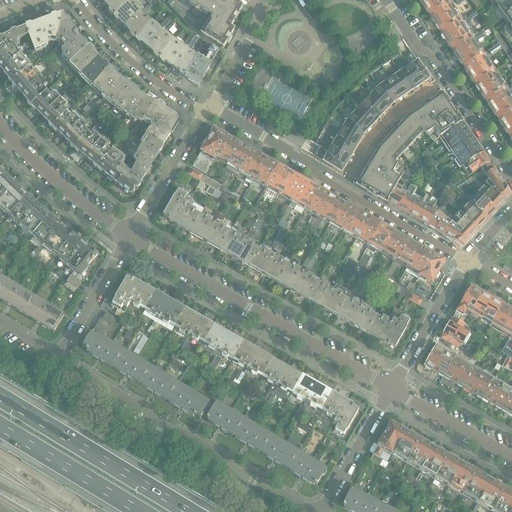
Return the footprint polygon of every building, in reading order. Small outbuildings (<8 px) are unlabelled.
[(131,0),(101,0),(110,10),(109,12),(112,16),(114,16),(132,1),(131,0)] [(173,0),(167,4),(190,28),(223,49),(234,31),(230,29),(243,9),(230,1),(228,0),(173,0)] [(446,0),(419,0),(420,1),(419,1),(422,6),(424,5),(425,8),(424,9),(427,14),(428,13),(430,15),(430,16),(449,4),(446,0)] [(511,0),(507,0),(499,5),(511,24),(511,0)] [(152,22),(145,14),(142,11),(132,1),(114,16),(114,18),(117,21),(119,21),(131,33),(130,36),(134,39),(136,38),(152,22)] [(449,4),(430,16),(431,17),(432,18),(431,19),(434,23),(435,23),(437,25),(436,26),(439,31),(440,30),(442,33),(461,21),(449,4)] [(461,21),(442,33),(443,34),(443,35),(442,36),(445,41),(446,40),(449,45),(448,45),(450,48),(451,48),(453,50),(472,38),(463,25),(473,18),(470,14),(461,21)] [(55,40),(62,15),(26,29),(29,36),(34,51),(47,46),(47,44),(46,41),(51,39),(55,40)] [(78,35),(72,28),(62,15),(55,40),(59,41),(64,46),(59,50),(62,54),(61,55),(69,64),(87,49),(87,46),(84,43),(82,43),(79,39),(77,36),(78,35)] [(160,26),(164,30),(170,23),(167,19),(160,26)] [(174,40),(162,31),(152,22),(136,38),(136,41),(139,43),(141,43),(154,54),(155,56),(158,59),(160,58),(174,40)] [(17,41),(29,36),(26,29),(20,31),(0,40),(0,54),(10,47),(17,46),(17,41)] [(472,38),(453,50),(454,52),(454,53),(453,53),(456,58),(457,57),(459,60),(458,61),(461,65),(462,65),(464,67),(483,55),(475,42),(484,36),(481,31),(472,38)] [(195,36),(187,48),(191,50),(199,39),(195,36)] [(197,57),(185,49),(174,40),(160,58),(160,60),(163,63),(166,62),(179,72),(180,75),(184,78),(197,57)] [(417,62),(408,48),(403,40),(393,46),(399,55),(367,76),(334,111),(315,144),(306,139),(300,149),(309,154),(341,173),(358,182),(365,170),(364,170),(369,162),(370,162),(378,149),(407,118),(420,109),(420,108),(428,102),(428,103),(443,94),(440,90),(434,81),(426,68),(423,70),(417,62)] [(501,47),(499,45),(499,44),(488,51),(490,55),(501,48),(501,47)] [(198,86),(219,51),(209,45),(205,50),(210,53),(206,59),(204,58),(203,61),(197,57),(184,78),(198,86)] [(31,68),(21,56),(18,52),(17,46),(10,47),(0,54),(0,67),(2,70),(8,78),(8,80),(11,84),(28,70),(31,68)] [(91,87),(107,70),(107,67),(104,65),(102,65),(91,54),(92,52),(89,49),(87,49),(69,64),(79,76),(91,87)] [(53,67),(61,54),(53,51),(49,66),(53,67)] [(483,55),(464,67),(466,70),(465,70),(468,75),(469,74),(471,77),(470,78),(473,82),(474,82),(476,84),(494,72),(489,64),(483,55)] [(51,69),(46,74),(49,78),(54,73),(51,69)] [(46,85),(40,79),(35,73),(32,75),(28,70),(11,84),(14,88),(16,88),(22,95),(27,101),(27,103),(31,107),(47,93),(43,88),(46,85)] [(129,86),(120,79),(112,72),(109,70),(107,70),(91,87),(102,98),(115,108),(129,89),(129,86)] [(494,72),(476,84),(477,87),(476,88),(479,92),(480,91),(482,94),(481,95),(484,100),(485,99),(486,101),(487,102),(506,89),(494,72)] [(73,83),(69,87),(74,92),(78,88),(73,83)] [(154,104),(149,101),(147,102),(135,93),(134,91),(132,88),(129,89),(115,108),(127,117),(136,123),(138,121),(142,123),(144,120),(154,104)] [(506,89),(487,102),(488,103),(489,104),(488,105),(490,109),(491,108),(494,111),(493,112),(496,117),(497,116),(497,117),(498,119),(511,109),(511,98),(506,90),(506,89)] [(65,106),(60,100),(54,94),(52,96),(51,97),(47,93),(31,107),(35,111),(36,111),(48,124),(48,126),(52,129),(67,113),(63,109),(64,108),(65,106)] [(435,130),(440,137),(462,123),(443,94),(428,103),(428,102),(420,108),(420,109),(407,118),(423,132),(423,133),(426,136),(435,130)] [(176,118),(165,111),(154,104),(144,120),(147,123),(149,123),(151,129),(148,130),(146,134),(163,145),(177,122),(176,118)] [(511,109),(498,119),(499,120),(500,121),(499,122),(502,126),(503,126),(505,129),(504,129),(507,134),(508,133),(509,135),(509,136),(511,134),(511,109)] [(91,110),(85,116),(88,119),(94,113),(91,110)] [(74,150),(89,133),(84,129),(85,128),(86,127),(74,115),(71,117),(67,113),(52,129),(55,132),(57,132),(70,144),(70,146),(74,150)] [(423,132),(407,118),(400,125),(416,140),(423,133),(423,132)] [(444,146),(467,130),(462,123),(440,137),(438,138),(444,146)] [(416,140),(400,125),(393,133),(408,148),(416,140)] [(228,165),(240,145),(214,130),(192,168),(206,175),(215,158),(228,165)] [(449,154),(452,152),(451,152),(472,138),(467,130),(444,146),(449,154)] [(107,147),(108,146),(95,135),(94,137),(93,137),(89,133),(74,150),(77,153),(79,153),(86,159),(93,165),(93,166),(97,169),(111,152),(110,152),(106,148),(107,147)] [(408,148),(393,133),(385,141),(401,156),(408,148)] [(141,182),(153,161),(163,145),(146,134),(140,143),(142,144),(138,151),(130,146),(127,152),(132,160),(137,163),(130,173),(141,182)] [(456,159),(477,145),(472,138),(451,152),(452,152),(456,159)] [(401,156),(385,141),(378,149),(394,163),(401,156)] [(265,160),(252,152),(240,145),(228,165),(225,170),(238,177),(240,175),(246,178),(244,182),(250,186),(254,180),(265,160)] [(483,154),(477,145),(456,159),(454,161),(460,169),(462,168),(483,154),(483,153),(483,154)] [(392,175),(397,166),(394,163),(378,149),(370,162),(369,162),(364,170),(365,170),(358,182),(357,185),(387,203),(396,187),(400,180),(392,175)] [(122,166),(124,164),(125,160),(113,150),(110,152),(111,152),(97,169),(100,172),(102,172),(110,179),(124,190),(124,192),(127,194),(128,194),(131,196),(135,190),(136,190),(141,182),(130,173),(122,166)] [(480,169),(489,163),(483,154),(462,168),(464,171),(465,171),(469,176),(480,169)] [(279,194),(291,174),(265,160),(254,180),(279,194)] [(488,182),(485,185),(488,187),(504,202),(510,195),(489,163),(480,169),(488,182)] [(420,171),(428,175),(432,169),(424,165),(420,171)] [(199,182),(203,176),(191,169),(188,175),(199,182)] [(317,189),(304,182),(291,174),(279,194),(292,202),(289,207),(294,210),(297,205),(305,209),(317,189)] [(20,193),(16,188),(8,181),(9,180),(4,175),(0,179),(0,208),(8,216),(26,195),(22,192),(20,193)] [(468,185),(475,181),(473,177),(465,182),(468,185)] [(194,179),(191,185),(196,188),(199,183),(194,179)] [(444,180),(439,184),(443,189),(448,185),(446,183),(444,180)] [(387,203),(397,209),(410,187),(405,184),(401,190),(396,187),(387,203)] [(230,192),(222,187),(219,192),(227,197),(230,192)] [(412,197),(416,190),(410,187),(397,209),(408,216),(417,199),(412,197)] [(505,203),(504,202),(488,187),(485,191),(483,188),(477,194),(480,197),(495,211),(499,207),(500,207),(505,203)] [(191,234),(200,216),(195,213),(196,211),(190,208),(193,203),(189,201),(192,196),(179,189),(175,196),(174,196),(163,216),(169,220),(168,220),(169,221),(169,222),(175,225),(191,234)] [(342,203),(329,196),(317,189),(305,209),(330,224),(342,203)] [(433,189),(429,195),(434,198),(438,192),(435,191),(433,189)] [(211,197),(217,200),(221,194),(219,193),(216,191),(215,191),(211,197)] [(452,201),(456,197),(451,192),(446,202),(451,207),(454,203),(452,201)] [(231,194),(228,198),(236,203),(238,198),(231,194)] [(44,214),(38,209),(30,201),(31,200),(26,195),(8,216),(32,237),(49,216),(45,212),(44,214)] [(218,201),(225,205),(228,200),(221,196),(218,201)] [(418,221),(431,199),(425,196),(422,202),(417,199),(408,216),(418,221)] [(496,212),(495,211),(480,197),(477,200),(474,198),(468,204),(486,220),(488,218),(489,219),(491,216),(492,217),(496,212)] [(433,209),(437,202),(431,199),(418,221),(429,227),(438,211),(433,209)] [(368,218),(355,211),(342,203),(330,224),(356,238),(368,218)] [(484,222),(486,220),(468,204),(463,210),(465,212),(462,216),(478,230),(478,231),(483,226),(482,226),(485,223),(484,222)] [(453,225),(451,224),(438,211),(429,227),(462,247),(469,240),(453,225)] [(223,216),(217,212),(214,218),(220,221),(223,216)] [(286,213),(280,223),(283,225),(289,215),(286,213)] [(462,216),(459,213),(454,219),(457,222),(453,225),(469,240),(469,241),(474,236),(473,235),(478,230),(462,216)] [(57,257),(73,235),(68,232),(67,233),(54,222),(55,220),(49,216),(32,237),(45,248),(57,257)] [(220,251),(230,233),(232,229),(226,226),(225,228),(220,225),(219,227),(211,222),(212,220),(207,217),(206,219),(200,216),(191,234),(205,242),(220,251)] [(382,253),(393,233),(368,218),(356,238),(382,253)] [(315,230),(320,221),(316,219),(311,228),(315,230)] [(249,267),(259,250),(253,246),(254,244),(249,241),(245,239),(246,237),(243,235),(244,233),(239,230),(237,232),(232,229),(230,233),(220,251),(249,267)] [(419,247),(406,240),(393,233),(382,253),(407,267),(419,247)] [(85,270),(92,261),(93,261),(98,255),(92,251),(91,252),(77,241),(79,240),(73,235),(57,257),(69,267),(78,274),(74,279),(71,276),(66,283),(77,290),(81,284),(80,283),(82,280),(82,277),(85,273),(85,270)] [(14,246),(19,240),(14,236),(14,237),(9,242),(14,246)] [(281,243),(283,240),(277,236),(273,244),(276,246),(273,251),(276,253),(282,244),(281,243)] [(285,251),(287,247),(282,244),(276,253),(279,255),(282,250),(285,251)] [(284,261),(278,258),(277,260),(274,258),(275,255),(271,252),(271,253),(266,250),(267,248),(261,245),(259,250),(249,267),(278,284),(288,266),(291,261),(285,258),(284,261)] [(445,262),(432,255),(419,247),(407,267),(420,275),(419,277),(432,284),(445,262)] [(288,266),(278,284),(308,300),(318,283),(312,280),(313,277),(308,275),(307,277),(299,272),(300,270),(304,272),(306,269),(312,260),(308,258),(300,270),(297,268),(300,263),(292,259),(288,266)] [(312,260),(306,269),(310,272),(315,262),(312,260)] [(363,267),(360,271),(367,275),(369,271),(363,267)] [(385,277),(381,285),(385,287),(389,279),(385,277)] [(134,303),(133,306),(138,309),(140,307),(145,310),(155,293),(134,280),(134,281),(133,280),(132,281),(126,278),(115,298),(116,299),(111,306),(117,309),(116,311),(116,312),(115,315),(121,319),(124,314),(126,316),(131,308),(128,306),(131,302),(134,303)] [(369,280),(366,285),(373,289),(376,283),(369,280)] [(34,299),(19,290),(4,281),(0,288),(0,301),(24,315),(34,299)] [(318,283),(308,300),(337,317),(347,300),(351,293),(336,284),(333,291),(329,289),(330,287),(324,284),(323,286),(318,283)] [(478,290),(477,291),(470,287),(457,311),(463,315),(466,312),(471,315),(483,294),(482,293),(481,292),(478,290)] [(185,309),(172,302),(155,293),(145,310),(151,313),(149,315),(155,318),(152,322),(154,323),(151,328),(154,329),(157,331),(160,326),(162,323),(168,326),(169,323),(175,327),(185,309)] [(423,301),(415,296),(409,293),(406,299),(419,306),(423,301)] [(485,294),(484,295),(483,294),(471,315),(490,326),(503,305),(501,305),(501,303),(498,302),(497,302),(489,297),(488,296),(485,294)] [(368,297),(368,298),(365,302),(370,305),(373,300),(368,297)] [(63,317),(53,310),(34,299),(24,315),(53,333),(63,317)] [(371,313),(372,311),(367,308),(366,310),(358,306),(359,304),(354,301),(353,303),(347,300),(337,317),(367,334),(376,316),(371,313)] [(511,310),(509,309),(508,307),(505,305),(503,306),(503,305),(490,326),(510,337),(511,334),(511,310)] [(214,326),(201,319),(185,309),(175,327),(180,330),(179,332),(184,335),(185,333),(193,337),(192,339),(197,343),(196,345),(201,348),(204,343),(204,344),(214,326)] [(395,348),(411,321),(410,321),(410,320),(401,314),(397,321),(396,320),(400,312),(395,309),(387,322),(387,321),(388,319),(384,317),(382,319),(376,316),(367,334),(366,334),(379,342),(379,340),(383,342),(382,344),(388,347),(389,345),(395,348)] [(112,327),(116,321),(106,315),(102,321),(110,326),(112,327)] [(465,325),(453,318),(449,324),(461,331),(465,325)] [(110,326),(102,321),(100,320),(96,325),(106,331),(110,326)] [(462,345),(468,335),(461,331),(449,324),(440,339),(455,347),(457,348),(460,344),(462,345)] [(111,345),(112,343),(109,341),(108,343),(102,339),(103,337),(106,331),(96,325),(93,331),(91,334),(82,348),(86,350),(86,351),(88,352),(87,354),(112,369),(123,352),(111,345)] [(243,343),(231,336),(214,326),(204,344),(209,347),(208,349),(214,352),(215,350),(223,354),(221,356),(227,359),(228,357),(233,360),(243,343)] [(186,341),(180,352),(185,355),(191,343),(186,341)] [(503,350),(501,354),(506,356),(509,351),(511,344),(511,342),(509,341),(503,350)] [(273,360),(260,352),(243,343),(233,360),(239,363),(237,365),(243,368),(244,366),(252,371),(251,373),(256,376),(257,374),(263,377),(273,360)] [(444,378),(455,358),(435,347),(424,367),(444,378)] [(150,368),(138,361),(139,359),(136,358),(135,359),(123,352),(112,369),(140,386),(150,368)] [(216,357),(209,369),(214,372),(221,359),(216,357)] [(474,369),(455,359),(455,358),(444,378),(463,389),(474,369)] [(292,393),(302,376),(273,360),(263,377),(268,380),(267,382),(272,385),(267,393),(269,393),(266,398),(269,401),(272,395),(275,391),(279,393),(280,390),(286,393),(287,391),(291,393),(292,393)] [(178,385),(166,377),(166,376),(163,374),(163,375),(150,368),(140,386),(167,402),(178,385)] [(493,380),(474,369),(463,389),(482,400),(493,380)] [(239,371),(234,379),(240,382),(245,374),(239,371)] [(332,392),(319,384),(309,379),(308,380),(302,376),(292,393),(298,397),(297,399),(302,402),(303,399),(311,404),(310,406),(315,409),(317,407),(322,410),(332,392)] [(511,392),(511,390),(493,380),(482,400),(501,411),(511,392)] [(243,381),(240,386),(248,390),(250,385),(243,381)] [(209,404),(193,394),(193,392),(190,390),(190,392),(178,385),(167,402),(193,418),(193,417),(195,417),(199,419),(209,404)] [(353,407),(354,405),(332,392),(322,410),(328,413),(326,415),(332,419),(333,417),(338,419),(336,424),(340,426),(336,433),(343,437),(347,430),(359,410),(353,407)] [(511,392),(501,411),(511,417),(511,416),(511,392)] [(244,420),(232,413),(233,412),(230,410),(229,411),(216,403),(207,420),(208,421),(208,422),(233,438),(244,420)] [(260,454),(271,437),(244,420),(233,438),(260,454)] [(300,422),(297,428),(302,431),(306,425),(300,422)] [(407,463),(420,441),(391,424),(370,461),(385,469),(388,464),(379,459),(384,450),(407,463)] [(287,471),(298,454),(271,437),(260,454),(287,471)] [(448,457),(436,450),(420,441),(407,463),(435,479),(448,457)] [(298,453),(302,446),(297,443),(294,448),(293,450),(298,453)] [(326,471),(312,463),(298,454),(287,471),(313,486),(314,485),(316,486),(322,476),(323,477),(326,471)] [(464,495),(476,473),(448,457),(435,479),(448,486),(450,487),(451,488),(464,495)] [(505,489),(493,482),(476,473),(464,495),(477,503),(480,505),(492,511),(505,489)] [(409,476),(406,481),(412,484),(415,479),(409,476)] [(511,511),(511,493),(505,489),(492,511),(493,511),(511,511)] [(376,511),(380,505),(367,499),(351,490),(351,492),(350,491),(347,497),(348,497),(343,507),(345,508),(344,509),(348,511),(376,511)] [(477,503),(471,511),(475,511),(480,505),(477,503)]
